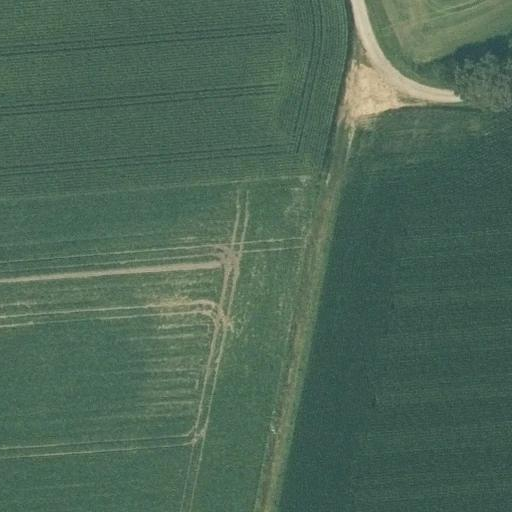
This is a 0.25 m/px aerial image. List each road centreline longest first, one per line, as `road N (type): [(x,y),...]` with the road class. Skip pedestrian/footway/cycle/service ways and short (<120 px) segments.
road 1 (track): [(381,57),(340,132),(270,511)]
road 2 (track): [(511,67),(444,84),(413,76),(381,57),(361,0)]
